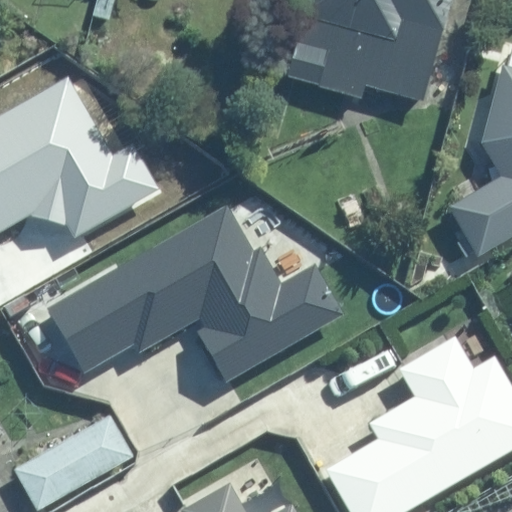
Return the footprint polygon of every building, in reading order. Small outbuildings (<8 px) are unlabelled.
[(451,0),(307,0),(285,81),(352,100),(355,88),(422,107),(451,0)] [(504,175),(451,205),(479,254),(511,234),(511,67),(504,65),(484,141),(504,175)] [(0,228),(31,212),(67,220),(74,232),(156,187),(134,146),(111,159),(67,80),(0,116),(0,228)] [(0,293),(26,278),(4,242),(0,244),(0,293)] [(381,437),(327,468),(352,511),(403,511),(511,449),(511,391),(493,359),(474,370),(455,339),(402,369),(418,397),(373,423),(381,437)] [(214,365),(170,390),(190,424),(233,399),(214,365)] [(135,450),(182,427),(164,392),(117,415),(135,450)] [(32,511),(34,511),(129,463),(108,423),(12,473),(32,511)] [(289,511),(256,452),(186,491),(197,511),(333,511),(326,497),(298,511),(289,511)]
